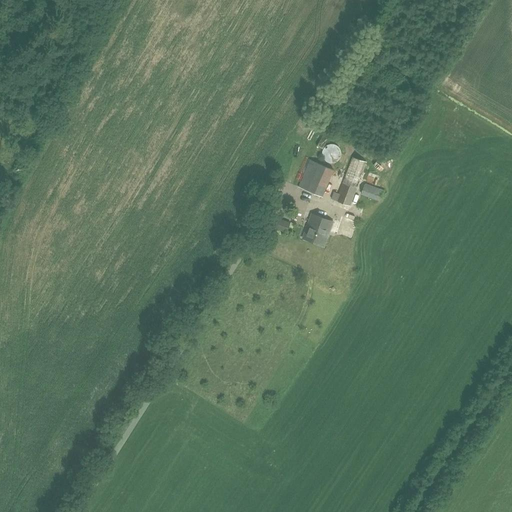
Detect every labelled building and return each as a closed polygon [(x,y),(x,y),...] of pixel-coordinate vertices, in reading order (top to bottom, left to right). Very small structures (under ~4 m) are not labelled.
[(341,155),(341,154),(341,152),(340,150),(340,149),(339,148),(338,146),(336,145),(335,145),(333,144),(331,144),(330,144),(328,145),(327,145),(325,146),(324,148),(323,149),(322,150),(322,152),(322,154),(322,155),(322,157),(323,158),(324,160),(325,161),(327,162),(328,163),(330,163),(331,163),(333,163),(335,163),(336,162),(338,161),(339,160),(340,158),(340,157),(341,155)] [(350,206),(366,162),(352,157),(339,194),(334,192),(331,200),(350,206)] [(305,189),(316,162),(310,160),(299,187),(305,189)] [(328,167),(316,162),(305,189),(316,194),(328,167)] [(379,201),(383,190),(365,183),(361,194),(379,201)] [(324,246),(333,222),(312,214),(303,238),(324,246)] [(287,233),(290,223),(277,217),(273,228),(287,233)] [(254,228),(247,223),(237,240),(244,245),(254,228)]
